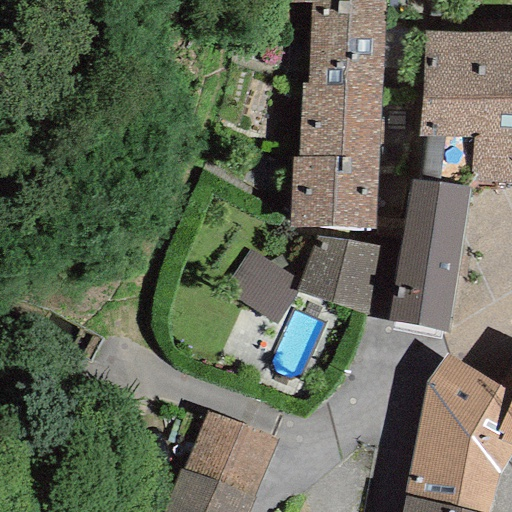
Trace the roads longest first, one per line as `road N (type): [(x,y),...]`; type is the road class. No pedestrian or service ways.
road 1 (residential): [(473,320),(413,366),(377,511)]
road 2 (residential): [(511,197),(471,194),(455,313),(473,320)]
